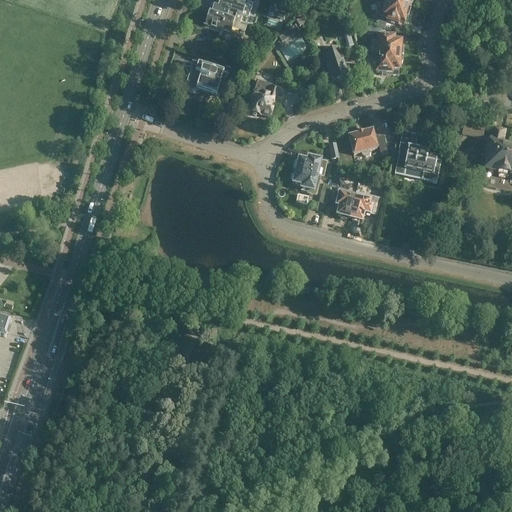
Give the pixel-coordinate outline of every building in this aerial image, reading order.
[(210,6),(208,13),(226,19),(228,12),(242,16),(242,17),(245,18),(249,16),(251,7),(249,4),(246,3),(237,0),(219,0),(217,8),(210,6)] [(386,0),(386,2),(410,10),(413,1),(410,0),(386,0)] [(410,10),(386,2),(383,11),(384,11),(382,17),(387,18),(386,21),(398,25),(399,22),(403,23),(405,18),(407,18),(410,10)] [(295,9),(279,4),(276,18),(281,19),(283,14),(293,16),(295,9)] [(226,19),(208,13),(204,26),(230,34),(231,29),(244,33),(247,25),(240,23),(242,17),(242,16),(228,12),(226,19)] [(349,18),(348,24),(350,24),(361,26),(362,20),(349,18)] [(278,39),(281,44),(299,33),(295,27),(278,39)] [(378,37),(377,55),(402,56),(403,50),(401,48),(400,48),(400,43),(393,42),(393,38),(378,37)] [(248,40),(241,47),(252,58),(259,51),(248,40)] [(338,50),(322,55),(332,85),(348,79),(338,50)] [(402,56),(377,55),(376,73),(391,74),(391,71),(398,71),(399,65),(400,65),(402,63),(402,56)] [(206,60),(204,67),(194,64),(192,68),(191,68),(186,83),(188,84),(188,87),(188,89),(188,90),(189,91),(190,92),(192,92),(193,92),(195,92),(196,91),(196,90),(197,89),(216,95),(219,86),(223,87),(226,76),(223,75),(223,74),(228,76),(231,68),(206,60)] [(280,96),(283,89),(256,81),(250,102),(252,103),(249,113),(259,116),(260,115),(269,118),(277,95),(280,96)] [(490,135),(487,152),(485,160),(487,160),(485,170),(497,172),(498,176),(505,177),(507,174),(511,174),(511,147),(503,145),(504,138),(503,138),(505,130),(494,128),(492,136),(490,135)] [(403,131),(392,174),(439,186),(445,161),(440,159),(442,153),(429,150),(430,147),(418,144),(416,134),(403,131)] [(357,136),(348,138),(353,156),(361,154),(362,156),(363,157),(365,158),(367,157),(368,156),(369,154),(368,152),(377,150),(376,148),(379,148),(380,154),(387,153),(383,137),(376,139),(377,141),(375,142),(372,132),(363,134),(363,135),(358,136),(357,136)] [(329,147),(330,152),(332,161),(339,159),(336,146),(329,147)] [(296,170),(295,172),(317,177),(321,162),(315,160),(316,157),(308,156),(307,162),(298,160),(298,162),(297,162),(295,163),(294,168),(295,170),(296,170)] [(317,177),(295,172),(295,175),(294,175),(293,175),(291,181),(292,182),(293,182),(292,184),(301,187),(300,193),(307,194),(308,191),(313,193),(317,177)] [(340,177),(334,176),(331,187),(337,188),(340,177)] [(329,191),(331,187),(324,185),(323,190),(319,203),(327,205),(330,192),(329,191)] [(375,190),(372,203),(381,206),(385,192),(375,190)] [(347,220),(349,220),(354,198),(338,195),(337,200),(334,199),(332,206),(339,207),(336,217),(337,217),(339,220),(344,221),(347,220)] [(354,198),(349,220),(350,220),(352,223),(356,224),(359,222),(361,223),(363,214),(370,216),(371,208),(369,208),(370,202),(354,198)] [(0,335),(6,337),(11,321),(0,317),(0,335)]
